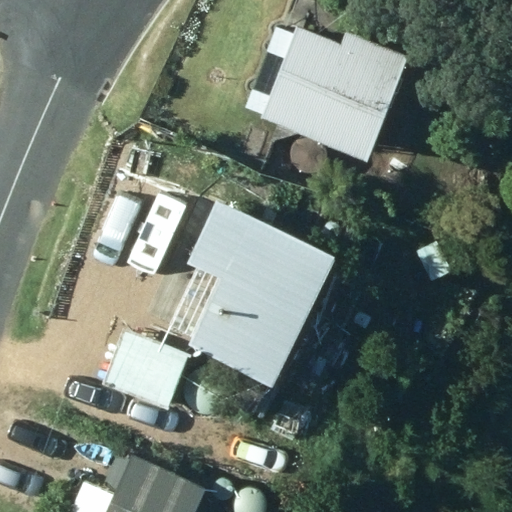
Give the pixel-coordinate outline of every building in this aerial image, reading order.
[(263,118),(371,167),(417,64),(349,34),(343,49),(302,30),(263,118)] [(158,171),(118,159),(94,242),(134,253),(158,171)] [(316,251),(218,205),(188,268),(220,283),(190,346),(252,376),(254,370),(264,374),(268,366),(281,373),(294,347),(283,341),(302,301),(314,307),(334,268),(314,257),(316,251)] [(105,387),(170,412),(185,373),(120,348),(105,387)] [(231,406),(253,419),(265,400),(243,387),(231,406)] [(133,456),(107,511),(198,511),(209,490),(133,456)]
